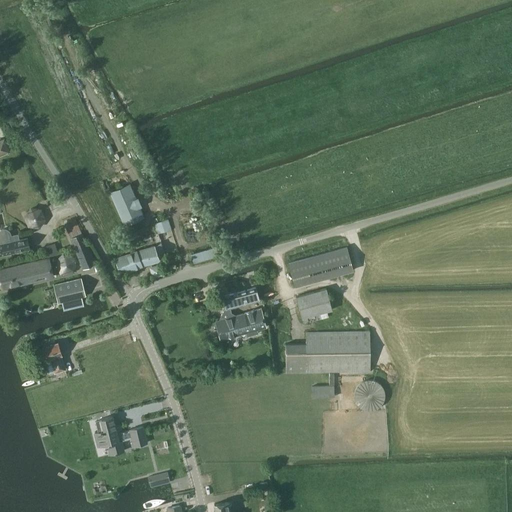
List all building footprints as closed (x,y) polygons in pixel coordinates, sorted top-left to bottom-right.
[(0,154),(10,150),(4,137),(0,138),(0,154)] [(129,184),(110,192),(124,225),(144,216),(139,207),(141,206),(137,197),(135,198),(129,184)] [(38,227),(44,219),(42,210),(31,208),(25,215),(27,225),(38,227)] [(64,223),(83,269),(95,264),(75,219),(64,223)] [(0,255),(29,248),(27,237),(18,239),(17,234),(10,235),(10,233),(9,231),(7,230),(5,229),(3,229),(0,230),(0,255)] [(47,257),(58,254),(55,243),(44,246),(47,257)] [(121,273),(159,259),(154,245),(115,259),(121,273)] [(295,286),(353,270),(346,247),(288,263),(295,286)] [(0,279),(2,288),(53,276),(48,257),(0,269),(0,279)] [(58,302),(85,296),(80,278),(54,284),(58,302)] [(215,322),(220,340),(246,333),(247,336),(258,333),(257,330),(266,327),(261,309),(236,315),(230,311),(229,307),(258,299),(255,287),(222,296),(226,308),(224,309),(219,319),(220,321),(215,322)] [(314,314),(332,309),(326,288),(295,296),(301,318),(302,317),(303,323),(315,320),(314,314)] [(286,373),(370,371),(369,331),(305,332),(306,343),(285,343),(286,373)] [(48,340),(41,342),(43,346),(42,346),(44,352),(43,353),(44,358),(46,359),(47,360),(50,359),(55,372),(65,369),(61,356),(62,355),(57,342),(49,344),(48,340)] [(312,397),(334,396),(334,385),(311,386),(312,397)] [(100,432),(98,432),(95,433),(98,446),(108,444),(110,454),(114,453),(114,454),(117,453),(124,451),(121,440),(132,438),(134,446),(147,443),(143,426),(130,429),(130,430),(126,431),(123,431),(124,432),(119,433),(118,428),(115,428),(112,416),(101,419),(102,420),(104,431),(102,431),(102,430),(100,431),(100,432)] [(168,472),(148,477),(151,487),(170,482),(168,472)] [(213,511),(228,511),(228,510),(230,509),(228,501),(214,504),(215,511),(213,511)]
